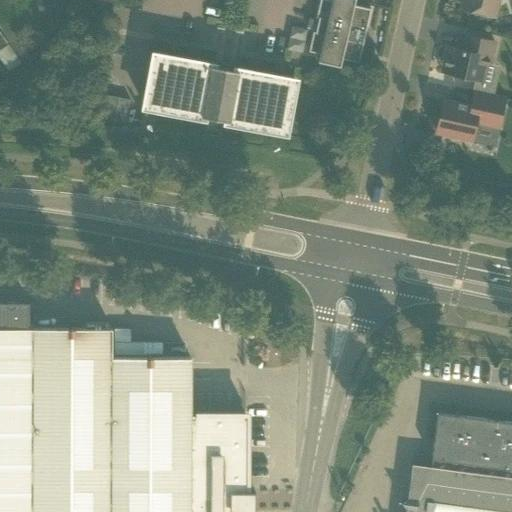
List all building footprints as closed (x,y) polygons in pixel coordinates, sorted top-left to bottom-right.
[(48,0),(50,13),(62,11),(59,0),(48,0)] [(317,21),(310,19),(308,27),(316,29),(315,32),(313,31),(308,52),(320,54),(319,61),(339,65),(340,59),(358,63),(370,9),(352,5),(353,0),(332,0),(331,0),(319,0),(316,18),(318,18),(317,21)] [(463,0),(461,9),(494,16),(498,0),(463,0)] [(494,42),(464,35),(463,35),(460,49),(447,46),(441,71),(476,79),(479,65),(489,67),(494,42)] [(217,67),(215,66),(213,66),(213,65),(153,54),(144,107),(204,118),(204,117),(226,121),(226,122),(285,133),(295,80),(235,69),(235,70),(232,69),(231,71),(228,70),(229,65),(221,63),(220,69),(216,68),(217,67)] [(436,132),(469,140),(473,123),(497,129),(504,99),(474,92),(471,107),(443,101),(436,132)] [(107,95),(106,100),(102,119),(125,123),(129,103),(130,100),(119,98),(107,95)] [(111,328),(80,328),(28,328),(28,302),(0,301),(0,511),(244,511),(244,509),(246,509),(254,501),(246,492),(244,492),(244,415),(196,415),(196,419),(189,419),(190,357),(111,357),(111,328)] [(511,511),(511,422),(437,413),(430,466),(411,464),(406,498),(400,502),(405,509),(404,511),(511,511)]
